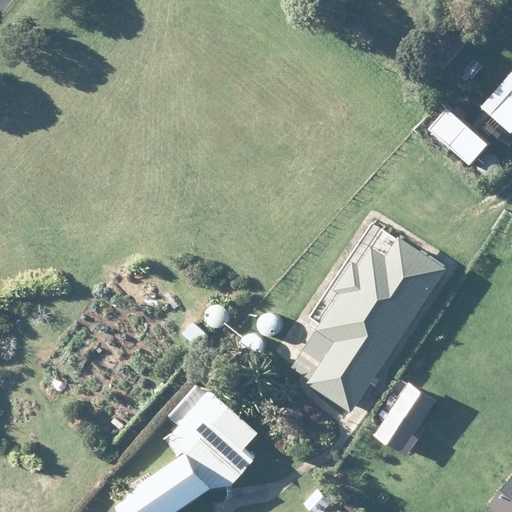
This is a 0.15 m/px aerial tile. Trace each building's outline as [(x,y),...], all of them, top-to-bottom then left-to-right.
[(451,0),(466,15),(480,0),(451,0)] [(511,76),(486,105),(511,127),(511,76)] [(440,121),(428,136),(455,159),(467,145),(440,121)] [(373,382),(449,267),(403,237),(391,256),(376,247),(364,266),(357,262),(339,289),(345,293),(297,367),(314,379),(312,382),(355,411),(367,392),(371,395),(377,386),(373,382)] [(179,511),(216,487),(236,486),(257,460),(247,450),(262,434),(225,402),(199,431),(205,437),(193,451),(131,494),(134,498),(120,507),(123,511),(179,511)] [(511,511),(511,480),(492,503),(502,511),(511,511)] [(328,511),(342,495),(325,481),(307,504),(317,511),(328,511)]
